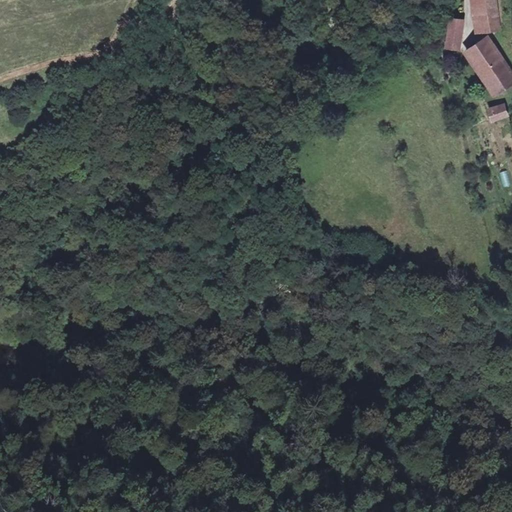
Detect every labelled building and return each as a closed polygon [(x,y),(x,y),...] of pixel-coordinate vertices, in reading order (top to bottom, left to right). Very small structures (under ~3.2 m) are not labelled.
[(469,0),(473,27),(494,25),(490,0),(469,0)] [(443,24),(454,25),(455,17),(443,16),(443,24)] [(452,44),(454,25),(443,24),(440,44),(452,44)] [(460,50),(486,92),(508,77),(482,36),(460,50)] [(488,117),(501,113),(498,104),(485,109),(488,117)] [(504,171),(498,173),(503,188),(510,185),(504,171)]
